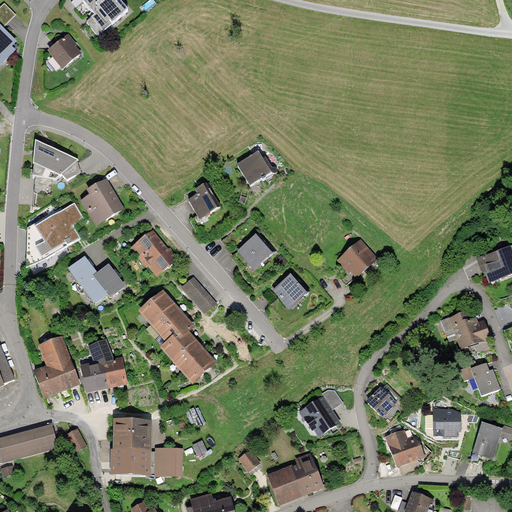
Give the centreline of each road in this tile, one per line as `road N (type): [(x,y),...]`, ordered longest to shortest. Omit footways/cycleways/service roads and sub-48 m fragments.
road 1 (residential): [(511,385),(478,291),(461,282),(367,363),(357,397),(372,444),(372,481)]
road 2 (residential): [(280,345),(116,153),(71,126),(23,111)]
road 3 (residential): [(511,34),(290,0)]
road 4 (residential): [(23,111),(1,313)]
road 5 (residential): [(26,403),(86,425),(108,511)]
road 6 (residential): [(372,481),(511,482)]
